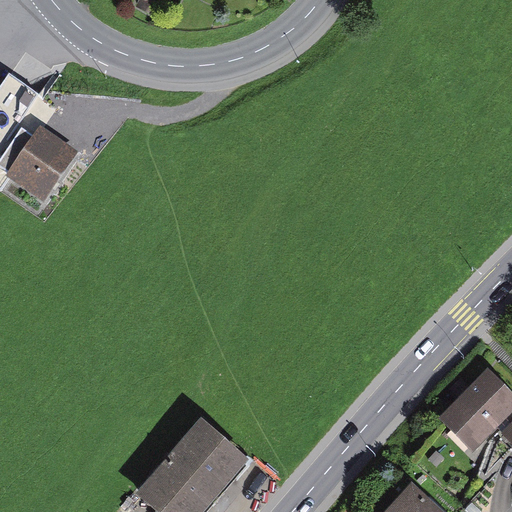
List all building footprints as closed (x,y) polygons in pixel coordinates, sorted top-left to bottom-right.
[(72,154),(41,133),(12,176),(43,197),(72,154)] [(511,408),(511,401),(488,378),(445,422),(473,449),(511,408)] [(200,511),(242,465),(202,430),(144,497),(161,511),(200,511)] [(511,432),(501,444),(511,454),(511,432)] [(435,511),(413,491),(393,511),(435,511)]
